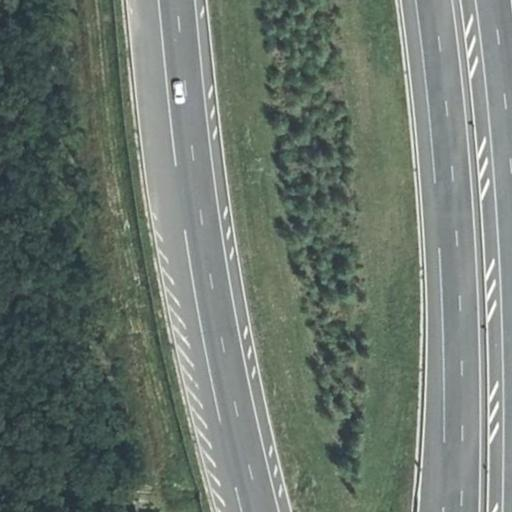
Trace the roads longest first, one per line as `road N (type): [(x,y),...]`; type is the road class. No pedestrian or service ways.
road 1 (motorway): [(175,0),(195,193),(260,511)]
road 2 (motorway): [(431,0),(454,249),(456,511)]
road 3 (motorway): [(511,239),(491,0)]
